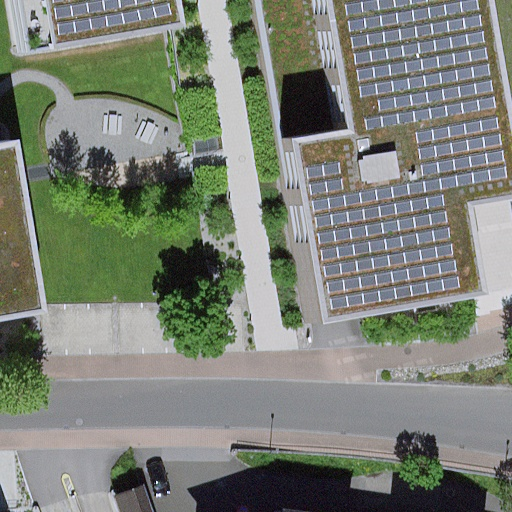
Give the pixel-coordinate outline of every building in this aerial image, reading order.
[(177,22),(173,0),(9,0),(17,48),(177,22)] [(511,190),(511,173),(483,0),(321,0),(340,115),(281,124),(312,314),(480,287),(465,198),(511,190)] [(25,178),(20,144),(0,147),(0,314),(40,308),(41,309),(25,178)] [(164,511),(152,477),(123,487),(132,511),(164,511)] [(348,511),(281,502),(279,511),(348,511)]
